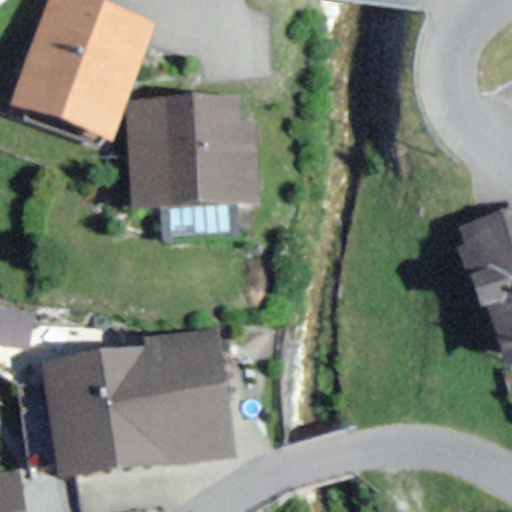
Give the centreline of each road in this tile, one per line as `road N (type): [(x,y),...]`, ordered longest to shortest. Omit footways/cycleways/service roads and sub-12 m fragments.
road 1 (residential): [(511,476),(438,449),(352,452),(284,470),(218,511)]
road 2 (residential): [(492,0),(464,19),(451,90),(469,131),(511,169)]
